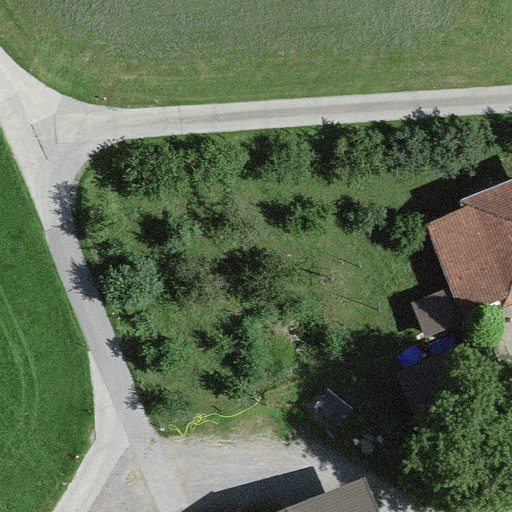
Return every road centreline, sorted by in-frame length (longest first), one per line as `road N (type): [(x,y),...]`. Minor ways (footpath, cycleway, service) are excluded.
road 1 (track): [(31,136),(511,100)]
road 2 (track): [(31,136),(114,397),(113,436),(68,511)]
